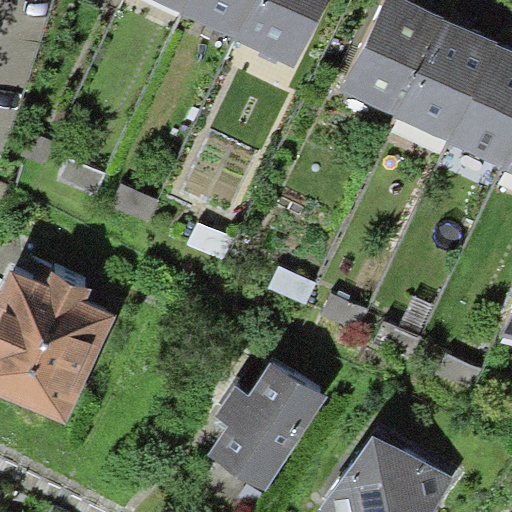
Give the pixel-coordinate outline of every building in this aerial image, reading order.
[(153,0),(181,12),(186,0),(153,0)] [(186,0),(181,12),(180,14),(236,39),(253,0),(186,0)] [(325,0),(253,0),(236,39),(234,40),(294,68),(325,0)] [(444,16),(408,0),(385,0),(341,91),(395,117),(443,18),(444,16)] [(495,41),(443,18),(395,117),(394,117),(449,142),(494,42),(495,41)] [(511,50),(494,42),(449,142),(447,143),(502,168),(511,146),(511,50)] [(44,161),(52,142),(32,134),(24,153),(44,161)] [(511,146),(502,168),(501,169),(511,174),(511,146)] [(95,194),(104,173),(68,156),(58,177),(95,194)] [(161,199),(121,183),(112,205),(152,221),(161,199)] [(233,236),(199,221),(189,244),(223,259),(233,236)] [(316,282),(278,265),(268,287),(306,304),(316,282)] [(45,285),(11,270),(0,293),(0,396),(66,426),(115,315),(84,302),(90,289),(51,271),(45,285)] [(365,308),(330,294),(321,315),(356,330),(365,308)] [(511,317),(503,336),(511,340),(511,317)] [(420,336),(384,319),(373,342),(409,359),(420,336)] [(471,386),(478,370),(447,355),(439,372),(471,386)] [(265,492),(327,397),(270,362),(249,395),(234,386),(215,416),(228,426),(208,455),(265,492)] [(325,511),(432,511),(454,477),(373,435),(320,508),(325,511)]
